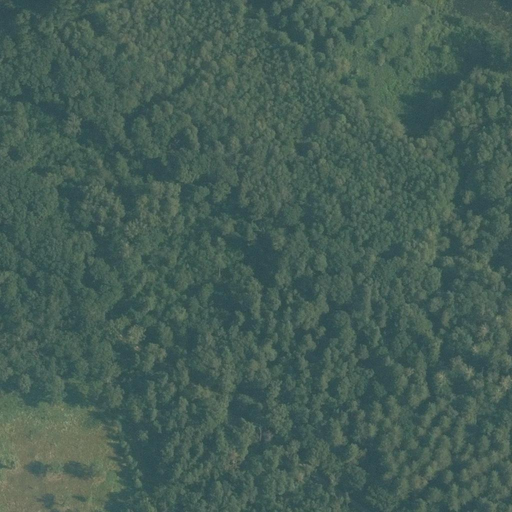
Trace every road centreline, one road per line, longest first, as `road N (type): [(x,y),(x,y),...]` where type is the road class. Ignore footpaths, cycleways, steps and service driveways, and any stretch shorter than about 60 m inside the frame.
road 1 (track): [(363,511),(0,244)]
road 2 (track): [(152,511),(102,320)]
